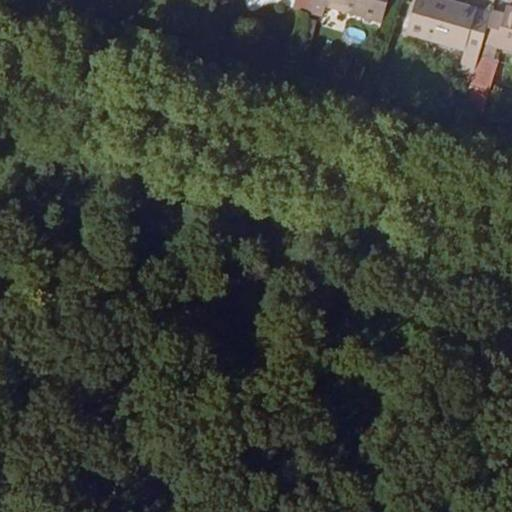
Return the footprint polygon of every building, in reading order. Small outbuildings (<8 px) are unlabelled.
[(298,0),(295,11),(309,15),(312,5),(313,0),(298,0)] [(326,9),(383,26),(390,0),(313,0),(312,5),(309,16),(323,20),(326,9)] [(449,1),(446,0),(416,0),(407,33),(479,55),(483,42),(492,13),(478,9),(476,15),(447,6),(449,1)] [(447,6),(476,15),(478,9),(449,1),(447,6)] [(505,15),(493,12),(492,13),(483,42),(511,50),(511,8),(507,7),(505,15)]
